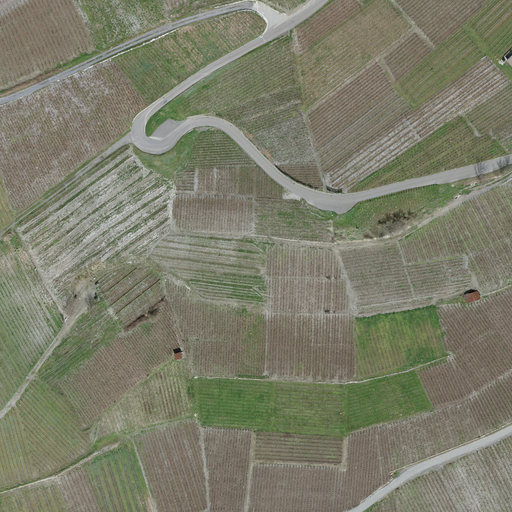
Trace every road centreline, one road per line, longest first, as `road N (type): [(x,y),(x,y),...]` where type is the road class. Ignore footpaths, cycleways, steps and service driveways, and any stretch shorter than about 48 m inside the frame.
road 1 (unclassified): [(322,0),(149,110),(140,139),(157,146),(181,126),(213,121),(275,175),(325,198),(511,160)]
road 2 (track): [(0,100),(241,5),(263,9),(281,29)]
road 3 (track): [(355,511),(405,475),(511,429)]
road 4 (track): [(137,130),(0,234)]
road 5 (track): [(91,285),(0,411)]
